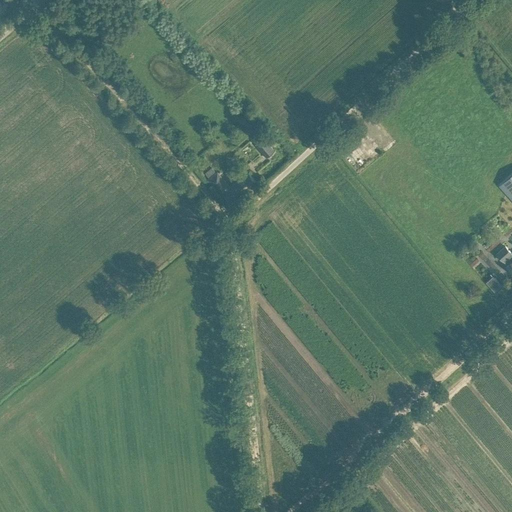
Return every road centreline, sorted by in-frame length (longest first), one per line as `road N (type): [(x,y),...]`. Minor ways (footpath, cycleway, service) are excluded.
road 1 (track): [(261,511),(229,223),(35,4)]
road 2 (unclassified): [(229,223),(468,0)]
road 3 (track): [(292,511),(511,315)]
